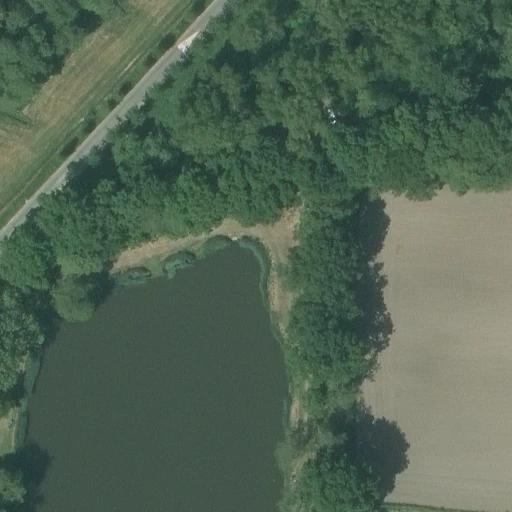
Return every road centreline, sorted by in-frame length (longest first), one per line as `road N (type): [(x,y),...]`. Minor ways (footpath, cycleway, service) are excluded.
road 1 (track): [(511,111),(430,120),(31,221)]
road 2 (unclassified): [(0,254),(233,0)]
